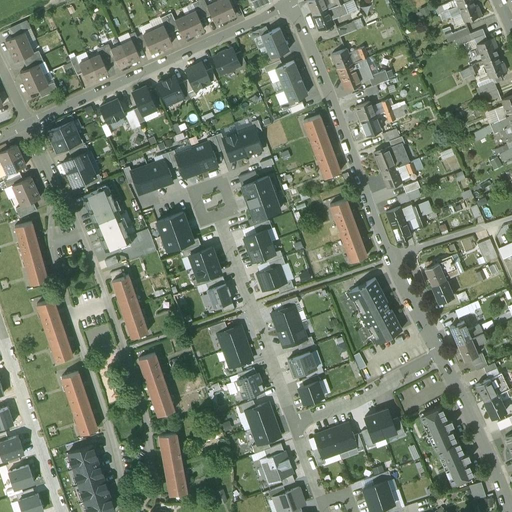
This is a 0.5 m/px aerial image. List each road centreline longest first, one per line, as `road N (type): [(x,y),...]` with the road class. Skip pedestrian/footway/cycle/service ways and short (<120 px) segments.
road 1 (residential): [(440,353),(374,227),(289,0)]
road 2 (residential): [(131,511),(150,473),(145,419),(56,187)]
road 3 (residential): [(56,187),(50,254),(114,441),(123,511)]
road 4 (residential): [(28,124),(287,0)]
road 5 (residential): [(296,423),(217,215)]
road 6 (residential): [(0,330),(61,511)]
road 7 (residential): [(511,511),(440,353)]
road 8 (residential): [(440,353),(296,423)]
